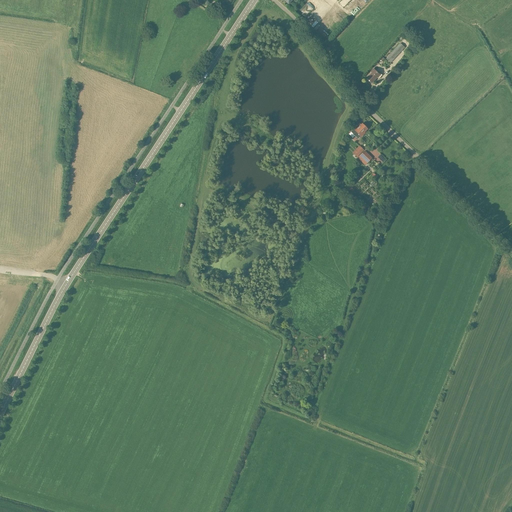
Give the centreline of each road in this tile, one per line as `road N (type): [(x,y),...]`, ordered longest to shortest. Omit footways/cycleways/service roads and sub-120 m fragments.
road 1 (secondary): [(0,414),(58,296),(253,0)]
road 2 (unclassified): [(511,253),(359,104),(273,0)]
